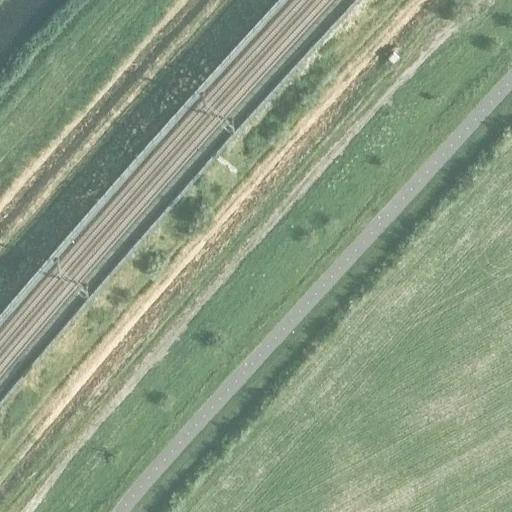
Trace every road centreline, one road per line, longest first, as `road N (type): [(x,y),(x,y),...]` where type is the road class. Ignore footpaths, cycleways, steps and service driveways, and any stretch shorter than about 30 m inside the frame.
road 1 (residential): [(230,511),(158,381),(344,281)]
road 2 (track): [(231,0),(0,264)]
road 3 (residential): [(344,281),(460,491)]
road 4 (residential): [(344,281),(511,191)]
road 5 (residential): [(511,159),(476,91),(511,55)]
